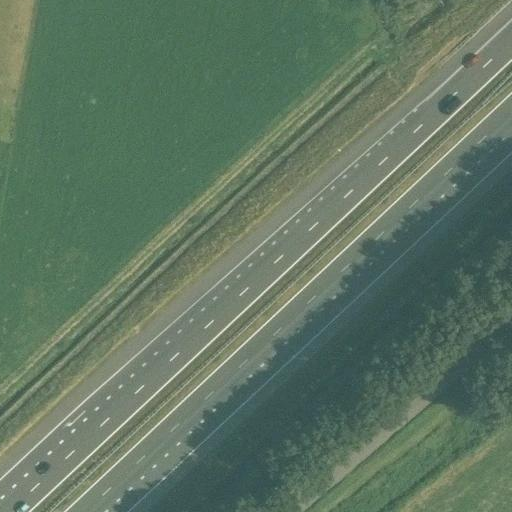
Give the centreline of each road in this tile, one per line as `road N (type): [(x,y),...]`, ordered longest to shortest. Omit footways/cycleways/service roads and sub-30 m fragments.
road 1 (motorway): [(511,42),(9,511)]
road 2 (motorway): [(87,511),(511,112)]
road 3 (unclassified): [(287,511),(511,321)]
